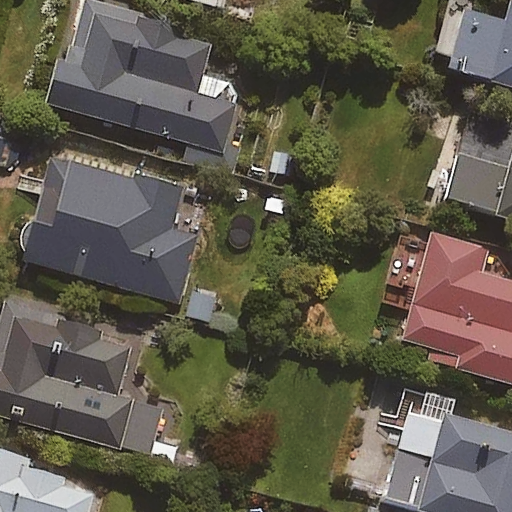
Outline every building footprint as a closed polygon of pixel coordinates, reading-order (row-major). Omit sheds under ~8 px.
[(171,23),(86,0),(75,0),(60,56),(48,53),(36,99),(217,149),(234,88),(194,77),(204,41),(169,31),(171,23)] [(511,0),(500,0),(497,13),(455,0),(436,62),(511,85),(511,0)] [(23,119),(0,114),(0,163),(13,166),(23,119)] [(511,118),(498,165),(449,151),(436,195),(511,217),(511,118)] [(175,190),(42,154),(15,257),(176,300),(193,236),(165,229),(175,190)] [(479,246),(422,229),(390,339),(453,357),(451,365),(511,382),(511,280),(472,269),(479,246)] [(175,448),(150,441),(158,408),(112,396),(127,339),(9,308),(0,341),(0,414),(172,460),(175,448)] [(445,402),(405,391),(376,497),(429,511),(511,511),(511,430),(442,411),(445,402)] [(27,457),(0,450),(0,511),(82,511),(89,485),(24,467),(27,457)]
